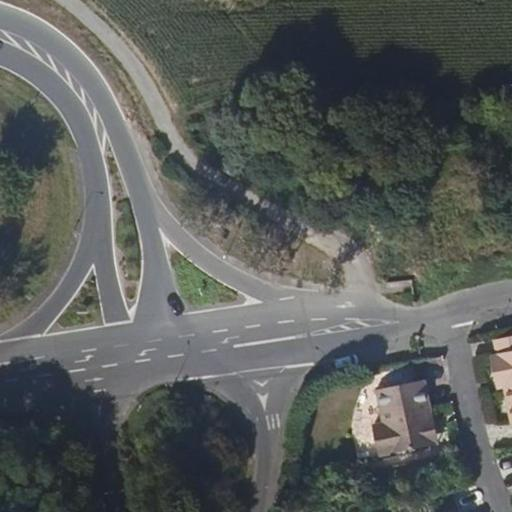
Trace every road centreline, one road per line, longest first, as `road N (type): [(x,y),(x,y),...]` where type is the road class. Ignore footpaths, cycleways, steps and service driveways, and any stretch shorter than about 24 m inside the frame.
road 1 (track): [(65,0),(129,60),(181,155),(223,186),(349,247),(372,320)]
road 2 (trunk): [(372,320),(281,298),(205,263),(134,178)]
road 3 (trunk): [(0,53),(55,92),(79,127),(94,178),(96,236)]
road 4 (trunk): [(134,178),(107,115),(57,45),(0,13)]
road 5 (residential): [(443,310),(502,511)]
road 6 (trunk): [(172,345),(134,178)]
road 7 (residential): [(372,320),(203,344)]
road 8 (trunk): [(96,236),(68,289),(0,355)]
road 9 (residential): [(203,344),(326,334)]
road 10 (unclassified): [(267,423),(172,345)]
road 11 (trunk): [(96,236),(127,353)]
